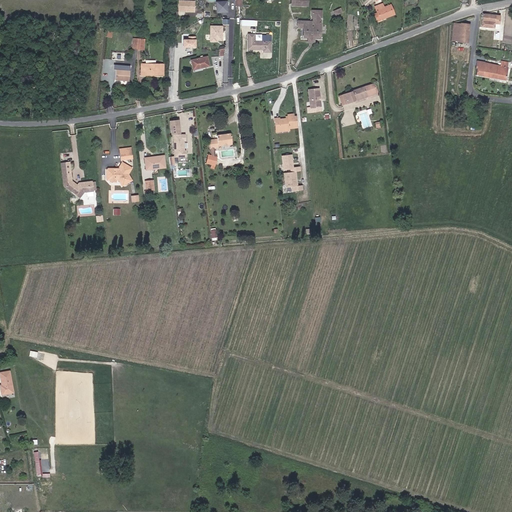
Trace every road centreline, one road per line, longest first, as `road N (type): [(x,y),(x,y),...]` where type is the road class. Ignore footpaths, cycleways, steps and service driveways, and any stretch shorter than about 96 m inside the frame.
road 1 (residential): [(0,123),(71,121),(241,90),(475,9)]
road 2 (residential): [(475,9),(469,84),(484,98),(511,101)]
